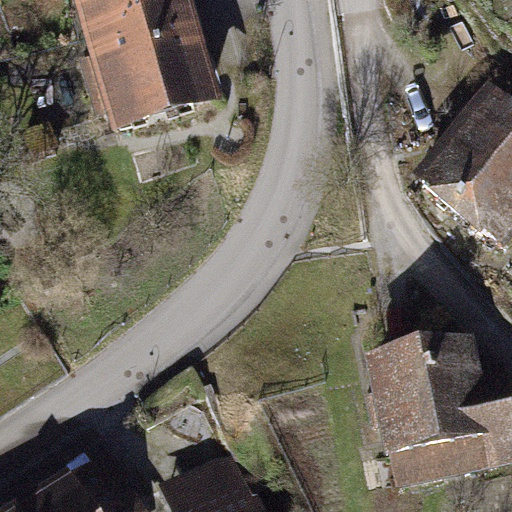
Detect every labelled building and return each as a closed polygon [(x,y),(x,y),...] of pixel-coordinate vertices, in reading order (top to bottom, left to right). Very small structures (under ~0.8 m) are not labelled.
[(210,0),(105,0),(151,146),(246,116),(210,0)] [(511,251),(511,107),(496,96),(426,188),(511,252),(511,251)] [(497,346),(391,368),(417,497),(511,477),(511,375),(503,378),(497,346)] [(259,511),(232,458),(166,491),(176,511),(259,511)] [(138,511),(113,470),(45,511),(138,511)]
